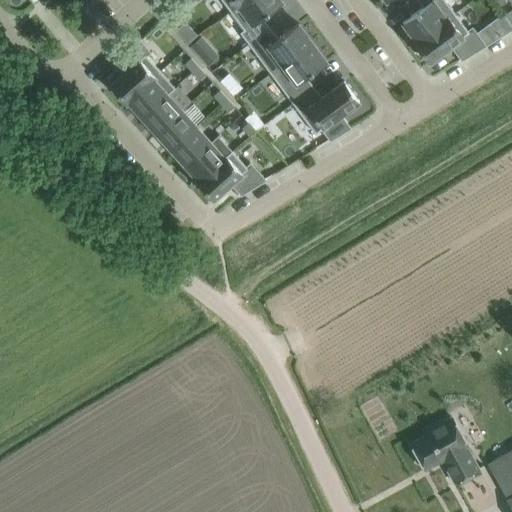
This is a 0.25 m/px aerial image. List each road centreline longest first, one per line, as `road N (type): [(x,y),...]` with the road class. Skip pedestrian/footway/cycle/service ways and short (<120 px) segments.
road 1 (unclassified): [(342,511),(276,376),(242,326),(0,149)]
road 2 (residential): [(67,70),(218,232),(401,122)]
road 3 (residential): [(311,0),(401,122)]
road 4 (residential): [(429,103),(353,0)]
